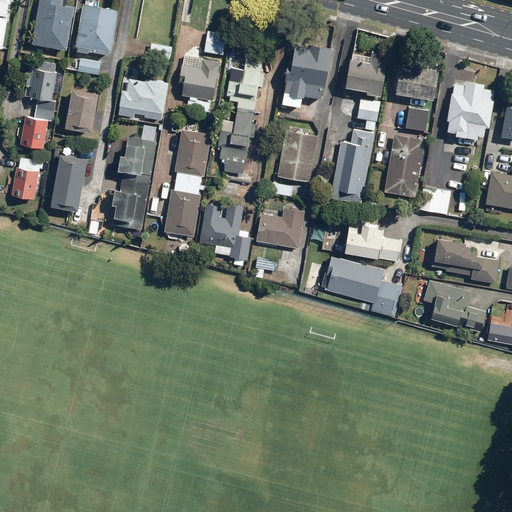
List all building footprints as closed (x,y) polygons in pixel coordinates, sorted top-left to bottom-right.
[(0,0),(0,47),(3,48),(9,16),(7,16),(10,0),(0,0)] [(41,0),(33,43),(68,50),(77,0),(41,0)] [(84,2),(76,45),(112,52),(120,8),(84,2)] [(208,28),(204,50),(224,53),(228,32),(208,28)] [(152,40),(150,55),(170,58),(172,43),(152,40)] [(287,80),(283,103),(301,106),(302,95),(321,98),(323,85),(325,85),(332,47),(296,41),(292,60),(288,60),(285,80),(287,80)] [(349,58),(345,86),(382,92),(388,55),(372,52),(370,62),(349,58)] [(230,79),(227,95),(230,96),(230,100),(239,101),(238,109),(255,111),(259,86),(263,86),(267,57),(247,54),(243,81),(230,79)] [(184,83),(182,95),(213,101),(221,59),(203,56),(201,66),(183,63),(179,82),(184,83)] [(81,58),(79,71),(100,74),(102,61),(81,58)] [(401,66),(396,92),(434,99),(438,72),(401,66)] [(26,115),(21,143),(44,147),(49,119),(54,120),(57,100),(53,100),(58,71),(35,67),(30,96),(40,98),(36,117),(26,115)] [(134,117),(135,112),(162,117),(169,82),(146,77),(145,84),(129,81),(128,90),(123,89),(118,114),(134,117)] [(453,82),(447,119),(449,119),(447,130),(455,132),(455,135),(477,139),(478,134),(483,135),(485,125),(488,126),(495,89),(483,87),(484,83),(465,80),(465,84),(453,82)] [(73,87),(66,126),(92,131),(99,92),(73,87)] [(360,98),(357,118),(377,121),(380,101),(360,98)] [(189,99),(187,108),(210,111),(212,102),(189,99)] [(511,102),(507,102),(501,135),(511,136),(511,102)] [(409,107),(405,128),(426,131),(429,110),(409,107)] [(234,131),(220,129),(218,145),(222,145),(220,158),(226,159),(224,170),(244,173),(250,135),(255,136),(258,113),(237,110),(234,131)] [(340,140),(330,198),(361,203),(374,132),(354,128),(351,142),(340,140)] [(182,129),(175,171),(204,175),(211,134),(182,129)] [(286,130),(277,176),(309,181),(318,135),(286,130)] [(393,133),(384,192),(415,196),(424,138),(393,133)] [(115,188),(112,203),(117,204),(113,224),(142,228),(157,141),(129,136),(125,155),(121,154),(118,170),(124,171),(121,189),(115,188)] [(60,152),(52,205),(79,209),(87,156),(60,152)] [(18,165),(12,193),(35,198),(40,169),(18,165)] [(491,170),(485,203),(511,207),(511,171),(511,173),(491,170)] [(273,181),(271,192),(292,196),(294,185),(273,181)] [(421,183),(417,207),(446,213),(451,189),(421,183)] [(171,188),(165,230),(194,235),(201,192),(171,188)] [(207,202),(200,241),(232,247),(230,256),(247,259),(252,237),(239,235),(244,206),(228,203),(226,217),(220,216),(222,205),(207,202)] [(261,212),(256,240),(298,248),(305,209),(285,206),(283,216),(261,212)] [(350,219),(344,250),(399,261),(403,239),(382,235),(383,230),(378,229),(379,225),(350,219)] [(432,238),(428,259),(471,267),(469,279),(498,284),(502,263),(476,258),(478,247),(432,238)] [(331,275),(327,288),(388,305),(393,283),(381,280),(384,267),(332,254),(326,273),(331,275)] [(258,256),(256,266),(277,270),(279,260),(258,256)] [(435,303),(431,317),(482,331),(488,310),(468,305),(472,290),(430,279),(424,300),(435,303)] [(491,315),(486,336),(496,338),(501,317),(491,315)]
